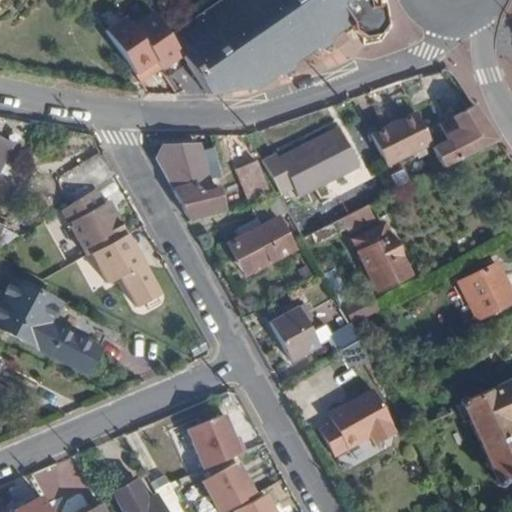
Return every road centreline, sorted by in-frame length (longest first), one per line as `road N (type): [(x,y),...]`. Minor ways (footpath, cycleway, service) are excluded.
road 1 (tertiary): [(119,113),(185,116),(301,100),(413,61),(439,18)]
road 2 (residential): [(119,113),(129,158),(239,361)]
road 3 (residential): [(0,462),(239,361)]
road 4 (residential): [(239,361),(325,511)]
road 5 (tertiary): [(0,92),(119,113)]
